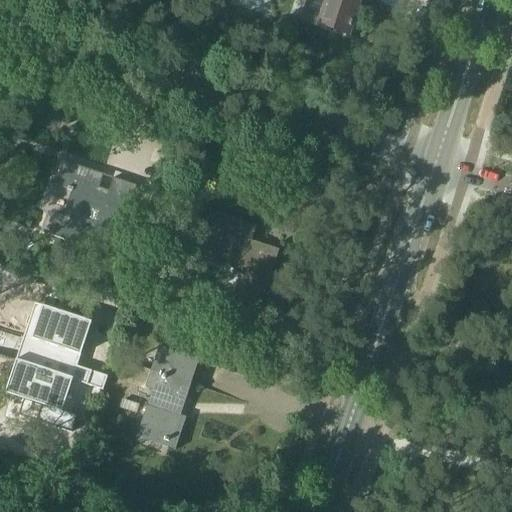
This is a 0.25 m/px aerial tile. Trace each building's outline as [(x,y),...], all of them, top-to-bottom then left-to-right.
[(306,0),(300,18),(302,19),(317,24),(349,34),(360,0),(306,0)] [(97,193),(98,191),(103,175),(100,174),(63,162),(55,187),(75,194),(67,220),(54,216),(48,234),(113,256),(119,238),(111,235),(117,217),(125,220),(136,186),(113,178),(107,197),(97,193)] [(166,198),(154,195),(149,213),(161,216),(166,198)] [(255,225),(214,211),(200,253),(247,269),(237,301),(257,308),(275,251),(250,242),(255,225)] [(28,330),(26,337),(32,339),(28,352),(76,367),(77,367),(81,356),(92,322),(59,311),(59,312),(35,304),(26,330),(28,330)] [(132,366),(127,384),(143,389),(144,385),(152,388),(156,389),(152,404),(147,402),(138,430),(139,430),(176,442),(177,442),(186,415),(171,410),(176,396),(185,398),(198,357),(158,344),(149,371),(132,366)] [(14,368),(5,394),(62,412),(73,381),(103,391),(108,377),(77,367),(76,367),(28,352),(24,364),(17,362),(15,369),(14,368)] [(140,405),(122,399),(119,409),(137,414),(140,405)] [(254,431),(207,417),(200,440),(247,455),(254,431)]
